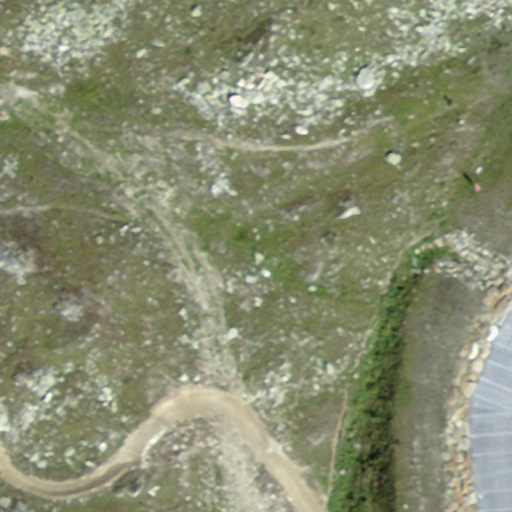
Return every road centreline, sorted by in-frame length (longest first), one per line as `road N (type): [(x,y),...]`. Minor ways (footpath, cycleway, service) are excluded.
road 1 (track): [(245,511),(241,401),(183,243),(127,187)]
road 2 (track): [(127,187),(87,146),(0,101)]
